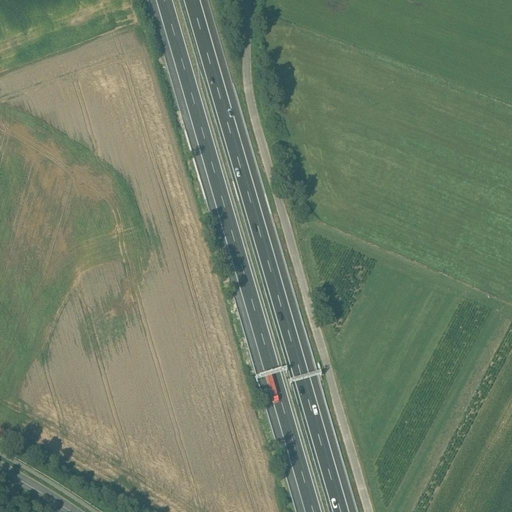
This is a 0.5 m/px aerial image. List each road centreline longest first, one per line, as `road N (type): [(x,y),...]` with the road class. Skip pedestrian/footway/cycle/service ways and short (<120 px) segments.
road 1 (motorway): [(161,0),(311,511)]
road 2 (motorway): [(339,511),(190,0)]
road 3 (unclassified): [(370,511),(254,113),(245,69),(249,0)]
